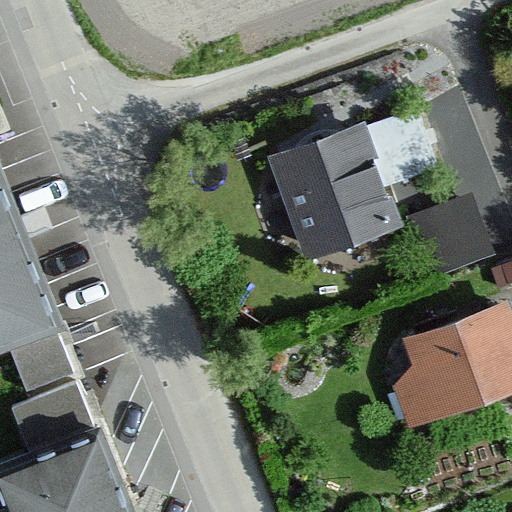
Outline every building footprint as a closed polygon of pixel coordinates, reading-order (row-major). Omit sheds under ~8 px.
[(367,120),(271,152),(305,254),(401,221),(367,120)] [(0,170),(0,330),(54,307),(0,170)] [(511,296),(408,336),(419,365),(394,389),(405,423),(511,386),(511,296)] [(35,381),(51,423),(95,408),(80,365),(35,381)] [(135,511),(95,412),(0,452),(0,462),(19,511),(135,511)]
